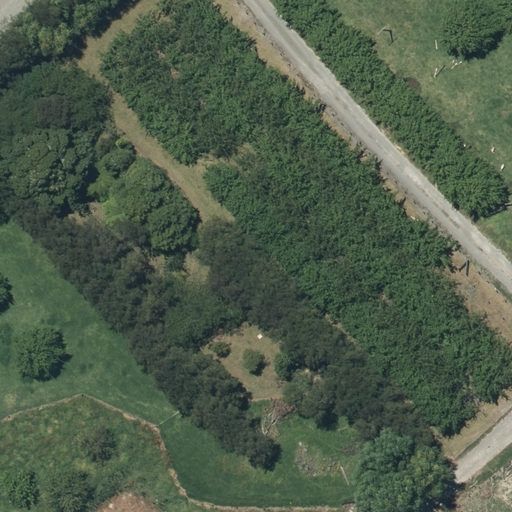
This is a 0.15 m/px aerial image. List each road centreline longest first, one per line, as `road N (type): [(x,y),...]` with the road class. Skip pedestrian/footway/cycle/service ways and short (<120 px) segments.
road 1 (unknown): [(251,0),(374,145),(511,281)]
road 2 (unknown): [(511,426),(414,511)]
